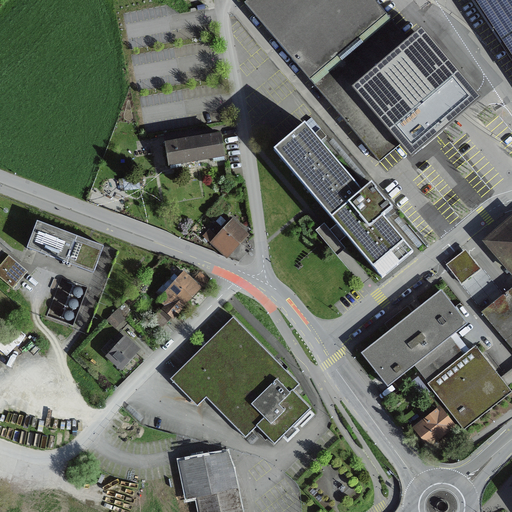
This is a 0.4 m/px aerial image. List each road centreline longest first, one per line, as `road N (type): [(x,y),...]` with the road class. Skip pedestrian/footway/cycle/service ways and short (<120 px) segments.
road 1 (residential): [(265,283),(217,0)]
road 2 (residential): [(240,272),(0,177)]
road 3 (unclassified): [(322,346),(511,195)]
road 4 (residential): [(240,272),(116,399)]
road 5 (residential): [(420,481),(322,346)]
